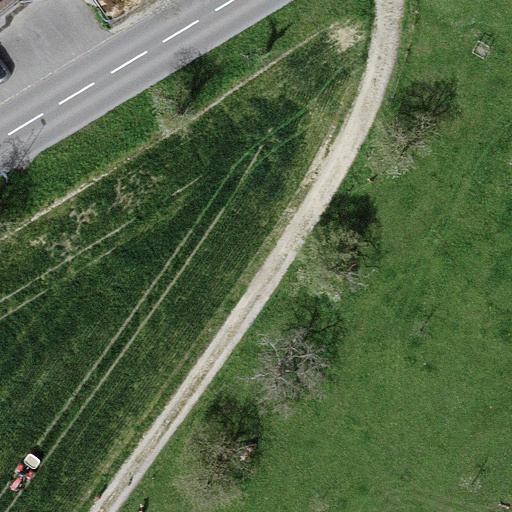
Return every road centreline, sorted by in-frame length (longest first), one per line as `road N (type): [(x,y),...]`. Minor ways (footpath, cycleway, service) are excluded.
road 1 (track): [(92,511),(341,157),(367,71),(365,0)]
road 2 (secondary): [(216,0),(0,130)]
